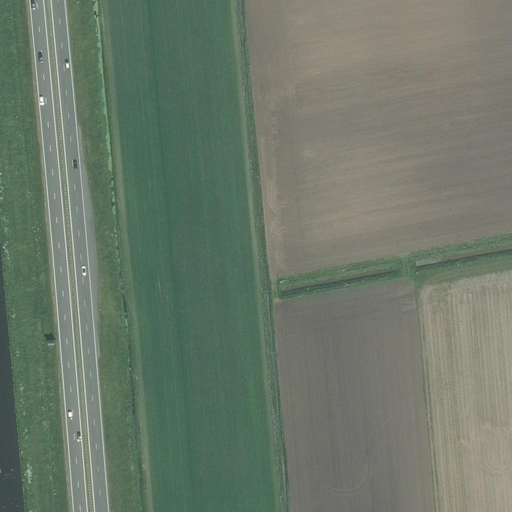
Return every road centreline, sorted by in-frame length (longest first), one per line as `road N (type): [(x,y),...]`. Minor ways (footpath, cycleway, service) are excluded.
road 1 (trunk): [(100,511),(57,0)]
road 2 (trunk): [(36,0),(79,511)]
